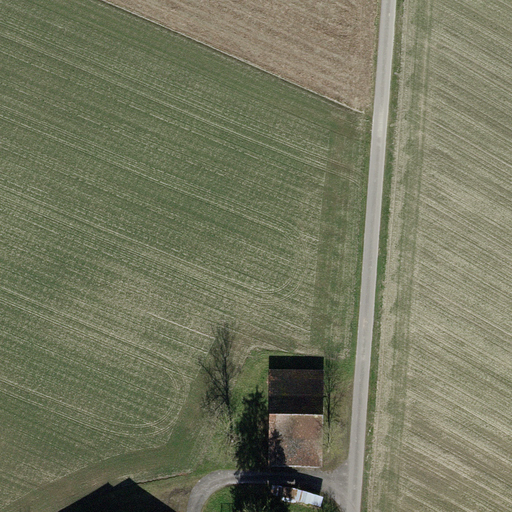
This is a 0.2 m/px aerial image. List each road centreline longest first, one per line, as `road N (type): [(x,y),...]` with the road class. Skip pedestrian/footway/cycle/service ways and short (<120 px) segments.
road 1 (track): [(355,511),(390,0)]
road 2 (track): [(357,490),(238,480),(205,494),(200,511)]
